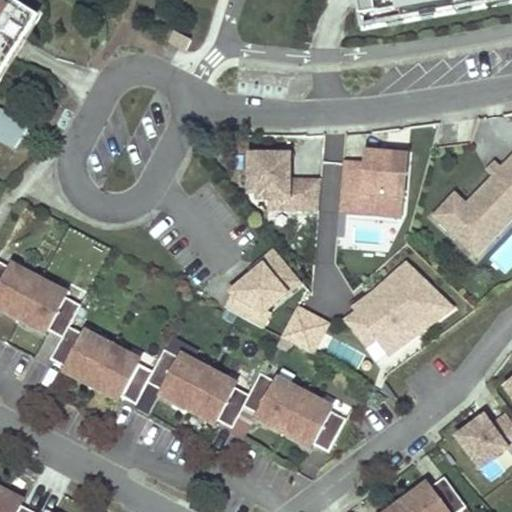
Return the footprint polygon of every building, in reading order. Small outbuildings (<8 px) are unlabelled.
[(400,10),(402,21),(422,17),(420,6),(436,3),(438,14),(456,11),(454,0),(470,0),(472,8),(490,4),(489,0),(507,0),(508,1),(511,0),(358,0),(362,17),(400,10)] [(33,24),(0,2),(0,77),(1,78),(14,56),(13,56),(20,45),(33,24)] [(174,33),(169,43),(185,52),(191,41),(174,33)] [(0,141),(15,149),(25,129),(0,118),(0,141)] [(391,156),(368,153),(367,166),(344,165),(340,215),(363,216),(365,196),(405,200),(409,157),(391,156)] [(269,200),(269,210),(319,210),(322,180),(291,180),(291,162),(283,162),(283,155),(250,154),(250,165),(250,194),(259,194),(259,200),(269,200)] [(445,226),(461,241),(477,255),(511,218),(511,157),(466,204),(445,226)] [(455,195),(435,217),(445,226),(466,204),(455,195)] [(403,220),(405,200),(365,196),(363,216),(403,220)] [(511,232),(487,259),(503,275),(511,265),(511,232)] [(253,332),(304,286),(274,252),(222,298),(253,332)] [(353,311),(339,323),(359,347),(372,338),(378,347),(391,337),(397,345),(446,309),(404,262),(368,292),(371,296),(365,301),(373,312),(362,321),(353,311)] [(0,263),(0,305),(51,333),(62,339),(68,328),(80,306),(52,292),(55,288),(24,272),(22,276),(0,263)] [(368,292),(350,307),(353,311),(362,321),(373,312),(365,301),(371,296),(368,292)] [(51,333),(0,305),(0,315),(47,340),(51,333)] [(314,355),(330,323),(296,307),(281,339),(314,355)] [(62,339),(51,360),(62,366),(125,400),(136,406),(147,384),(153,373),(126,359),(128,354),(98,338),(96,343),(68,328),(62,339)] [(391,337),(378,347),(384,354),(397,345),(391,337)] [(153,373),(147,384),(158,390),(221,424),(233,430),(244,408),(250,397),(222,382),(224,378),(194,362),(192,366),(164,352),(153,373)] [(121,407),(125,400),(62,366),(58,374),(121,407)] [(289,390),(262,376),(250,397),(244,408),(255,414),(286,431),(306,394),(291,386),(289,390)] [(217,431),(221,424),(158,390),(154,398),(217,431)] [(321,402),(306,394),(286,431),(318,447),(329,453),(347,421),(319,406),(321,402)] [(286,431),(255,414),(251,422),(282,438),(286,431)] [(479,420),(457,436),(481,468),(508,448),(511,453),(511,421),(507,414),(492,425),(490,421),(484,426),(479,420)] [(318,447),(286,431),(282,438),(314,455),(318,447)] [(460,511),(467,507),(445,477),(435,485),(398,511),(460,511)] [(430,478),(383,511),(398,511),(435,485),(430,478)] [(29,501),(0,485),(0,495),(24,508),(29,501)] [(0,495),(0,511),(30,511),(24,508),(0,495)]
